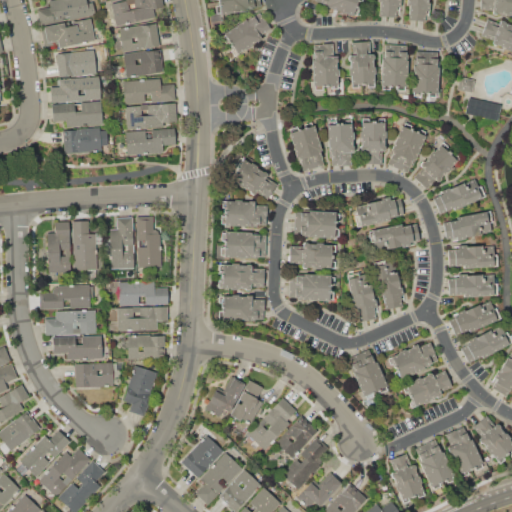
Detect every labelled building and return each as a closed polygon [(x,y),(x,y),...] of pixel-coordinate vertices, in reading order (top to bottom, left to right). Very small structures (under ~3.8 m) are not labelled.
[(85,0),(86,2),(93,0),(95,14),(70,20),(69,16),(39,22),(36,9),(50,7),(49,0),(85,0)] [(115,26),(111,4),(128,0),(161,0),(163,6),(152,9),(154,18),(115,26)] [(259,0),(260,6),(252,7),(253,9),(221,14),(221,12),(217,12),(216,6),(220,5),(219,0),(259,0)] [(315,1),(315,0),(362,0),(362,1),(358,0),(356,7),(360,8),(357,15),(354,14),(353,15),(334,9),(335,7),(315,1)] [(378,0),(401,0),(401,7),(397,7),(396,17),(379,15),(380,1),(378,1),(378,0)] [(408,19),(409,5),(406,5),(406,0),(431,0),(431,11),(429,11),(429,15),(425,15),(425,20),(408,19)] [(480,0),(511,0),(511,16),(505,15),(505,13),(499,13),(499,14),(492,14),(492,10),(480,9),(480,0)] [(223,33),(246,19),(247,20),(259,13),(270,29),(260,35),(262,38),(235,56),(230,49),(233,47),(229,41),(225,44),(221,37),(225,35),(223,33)] [(59,47),(58,43),(44,46),(40,27),(76,20),(76,21),(90,18),(95,40),(59,47)] [(493,40),(481,35),(487,19),(499,24),(501,19),(506,21),(505,23),(511,26),(511,49),(492,42),(493,40)] [(118,28),(156,23),(159,46),(122,51),(118,28)] [(348,55),(352,55),(352,42),(370,41),(371,54),(374,54),(374,59),(373,59),(373,65),(375,65),(375,74),(374,74),(374,86),(367,86),(367,84),(358,84),(358,87),(351,87),(351,76),(349,76),(349,67),(350,67),(350,61),(348,61),(348,55)] [(313,45),(322,44),(333,43),(334,56),(337,55),(338,62),(336,62),(336,68),(338,67),(338,76),(337,76),(337,84),(337,86),(337,88),(331,89),(330,86),(323,87),(323,89),(315,89),(315,87),(315,85),(313,85),(311,57),(314,57),(313,45)] [(406,53),(408,53),(407,87),(405,87),(404,90),(396,89),(396,86),(390,86),(390,89),(382,89),(382,84),(381,84),(382,59),(384,59),(384,44),(407,45),(406,53)] [(56,53),(93,49),(95,72),(58,76),(56,53)] [(123,54),(159,49),(162,71),(126,76),(123,54)] [(413,65),(415,65),(416,51),(437,52),(437,66),(439,66),(438,93),(435,93),(435,97),(428,96),(428,93),(421,92),(421,96),(413,96),(414,92),(412,92),(413,65)] [(59,79),(99,75),(101,99),(50,104),(49,87),(60,86),(59,79)] [(459,76),(474,80),(472,92),(456,89),(459,76)] [(162,100),(162,101),(124,103),(122,80),(160,78),(161,85),(174,84),(175,99),(162,100)] [(468,97),(501,105),(498,120),(465,113),(468,97)] [(66,126),(66,120),(53,121),(52,104),(101,101),(103,124),(66,126)] [(124,107),(176,103),(177,121),(163,122),(163,127),(126,129),(124,107)] [(364,150),(361,150),(362,118),(369,118),(369,122),(378,122),(378,118),(385,118),(385,150),(381,150),(382,163),(364,164),(364,150)] [(331,165),(331,151),(329,152),(327,125),(329,124),(329,121),(336,120),(336,124),(344,123),(344,120),(351,119),(352,135),(353,135),(354,140),(352,140),(352,146),(353,145),(354,152),(350,152),(351,165),(331,165)] [(301,164),(299,164),(289,132),(291,132),(290,128),(298,126),(299,129),(305,127),(304,124),(313,122),(323,156),(321,157),(323,164),(304,171),(301,164)] [(401,126),(403,127),(405,122),(413,126),(411,130),(417,132),(418,129),(425,132),(423,135),(425,136),(413,165),(411,165),(407,173),(387,164),(393,151),(391,150),(401,126)] [(62,131),(76,130),(76,128),(100,126),(100,131),(106,130),(108,145),(101,146),(102,149),(64,152),(62,131)] [(125,131),(174,127),(175,144),(163,145),(163,153),(126,155),(125,131)] [(422,167),(421,165),(420,164),(422,161),(424,162),(429,157),(428,155),(433,149),(435,150),(444,141),(448,146),(446,148),(447,149),(448,148),(452,151),(451,153),(453,154),(454,153),(459,158),(452,165),(453,167),(447,173),(445,172),(441,177),(441,179),(439,181),(437,181),(435,179),(427,189),(414,176),(422,167)] [(226,176),(231,169),(234,171),(238,164),(236,163),(240,157),(251,164),(252,162),(258,166),(257,168),(267,175),(265,177),(277,185),(268,198),(256,191),(254,194),(226,176)] [(433,198),(438,196),(437,193),(441,191),(441,190),(447,188),(448,189),(474,178),(478,187),(481,186),(485,196),(454,209),(453,207),(440,213),(433,198)] [(355,206),(366,204),(366,203),(381,199),(381,198),(389,196),(390,200),(400,198),(404,214),(389,218),(389,220),(357,227),(354,215),(357,215),(355,206)] [(257,225),(257,226),(221,225),(222,215),(225,215),(225,207),(222,207),(222,200),(234,201),(234,199),(241,200),(241,201),(248,201),(248,200),(255,200),(254,204),(267,205),(266,225),(257,225)] [(452,238),(446,239),(443,222),(457,220),(457,217),(494,210),(497,226),(493,227),(494,232),(466,237),(466,239),(453,241),(452,238)] [(309,213),(309,211),(335,212),(335,213),(339,214),(339,221),(336,221),(336,223),(335,223),(334,228),(338,228),(337,238),(301,236),(301,233),(294,233),(295,212),(309,213)] [(154,265),(154,268),(138,268),(136,217),(152,216),(153,229),(159,229),(160,265),(154,265)] [(116,227),(116,217),(132,217),(133,239),(132,239),(134,267),(110,268),(108,227),(116,227)] [(72,220),(88,220),(89,233),(95,233),(96,267),(95,267),(95,276),(87,276),(87,269),(74,269),(72,220)] [(70,269),(48,270),(46,232),(54,232),(54,221),(70,221),(70,269)] [(368,231),(401,224),(402,227),(416,224),(419,240),(410,242),(411,246),(402,248),(401,246),(375,252),(373,242),(370,242),(368,231)] [(256,257),(256,259),(223,257),(223,255),(220,255),(221,247),(224,247),(224,240),(221,240),(221,233),(224,233),(224,231),(251,232),(251,234),(265,235),(264,257),(256,257)] [(303,244),(305,242),(308,242),(309,244),(316,244),(316,242),(323,243),(323,244),(335,245),(335,252),(333,252),(332,261),(334,261),(334,267),(307,266),(307,268),(301,267),(301,264),(289,263),(290,245),(302,246),(303,244)] [(448,249),(453,249),(453,245),(464,245),(464,246),(493,245),(494,266),(467,267),(467,268),(463,268),(462,266),(449,267),(448,249)] [(380,295),(373,262),(384,260),(384,263),(394,261),(400,287),(401,287),(403,295),(400,295),(402,306),(385,309),(383,294),(380,295)] [(250,285),(250,289),(218,288),(218,279),(222,279),(223,271),(219,270),(219,264),(246,265),(246,263),(251,264),(251,268),(264,269),(263,286),(250,285)] [(366,284),(370,284),(373,299),(375,299),(377,307),(373,308),(375,318),(359,322),(356,306),(353,306),(346,274),(358,272),(359,275),(364,274),(366,284)] [(304,273),(329,274),(329,276),(333,276),(333,286),(330,286),(330,290),(333,290),(332,299),(328,299),(328,300),(296,299),(296,297),(289,297),(290,275),(304,276),(304,273)] [(454,278),(454,274),(466,273),(466,275),(494,274),(495,283),(492,283),(493,295),(485,295),(485,293),(472,294),(472,296),(464,297),(464,294),(459,295),(459,293),(449,294),(448,279),(454,278)] [(118,282),(153,281),(153,288),(167,288),(168,303),(119,305),(118,282)] [(52,290),(53,288),(54,287),(56,287),(56,285),(89,284),(90,307),(39,308),(39,292),(52,292),(52,290)] [(219,295),(245,296),(245,294),(251,294),(251,299),(263,300),(263,319),(255,319),(255,321),(218,320),(219,311),(223,311),(223,302),(219,302),(219,295)] [(452,314),(463,309),(463,311),(490,299),(494,309),(492,310),(497,321),(486,326),(485,324),(474,329),(474,330),(468,333),(467,330),(455,335),(448,320),(454,318),(452,314)] [(140,307),(167,306),(168,321),(157,322),(158,329),(118,331),(117,308),(132,307),(132,306),(140,306),(140,307)] [(55,311),(94,309),(95,333),(44,335),(44,318),(55,318),(55,311)] [(481,355),(468,363),(460,348),(466,345),(464,341),(474,336),(475,337),(502,323),(505,329),(508,327),(511,335),(511,337),(510,339),(511,341),(482,357),(481,355)] [(102,335),(103,358),(66,359),(66,353),(53,353),(52,337),(102,335)] [(127,335),(150,335),(164,335),(165,356),(128,358),(127,335)] [(387,356),(417,342),(419,347),(429,342),(438,361),(399,380),(387,356)] [(0,347),(5,346),(11,361),(0,365),(0,347)] [(511,347),(511,385),(506,396),(491,388),(494,382),(491,381),(497,370),(499,371),(511,347)] [(352,373),(354,372),(350,363),(370,354),(374,363),(376,362),(387,386),(385,386),(387,390),(379,393),(378,390),(372,392),(374,395),(366,399),(365,395),(363,396),(352,373)] [(0,367),(12,363),(18,378),(6,383),(8,390),(0,393),(0,367)] [(74,364),(112,363),(113,386),(101,387),(101,388),(75,389),(74,364)] [(123,400),(134,365),(157,373),(143,415),(129,411),(132,403),(123,400)] [(401,385),(432,370),(434,375),(445,370),(452,386),(441,391),(443,396),(412,410),(401,385)] [(244,384),(229,412),(209,401),(215,391),(224,396),(233,378),(244,384)] [(249,380),(262,387),(256,398),(262,401),(250,424),(241,419),(239,423),(229,417),(249,380)] [(0,396),(22,384),(29,396),(20,402),(24,408),(0,422),(0,396)] [(287,420),(290,423),(264,450),(248,434),(282,398),(295,411),(287,420)] [(0,438),(0,430),(15,419),(16,419),(27,410),(41,428),(11,452),(9,450),(4,454),(0,447),(0,445),(4,443),(0,438)] [(475,438),(480,435),(471,424),(485,413),(493,424),(497,421),(511,440),(511,452),(497,465),(475,438)] [(276,442),(302,415),(318,430),(292,457),(276,442)] [(446,446),(450,444),(445,434),(465,425),(483,467),(459,478),(446,446)] [(20,461),(45,435),(50,439),(59,429),(71,441),(36,476),(20,461)] [(181,462),(190,452),(190,451),(207,433),(224,450),(197,478),(181,462)] [(321,460),(320,462),(319,463),(318,464),(320,466),(298,488),(282,473),(317,437),(328,447),(318,457),(320,458),(321,460)] [(419,462),(421,461),(415,448),(434,439),(453,479),(446,483),(444,480),(439,483),(441,486),(434,489),(432,485),(430,486),(419,462)] [(39,480),(66,451),(71,456),(79,448),(91,460),(56,496),(39,480)] [(401,504),(388,472),(393,470),(388,457),(404,451),(409,463),(413,461),(427,493),(401,504)] [(200,479),(226,453),(242,468),(207,504),(195,493),(205,483),(200,479)] [(58,498),(92,460),(105,471),(96,481),(100,485),(75,511),(73,511),(72,511),(71,511),(64,511),(63,511),(68,506),(58,498)] [(218,495),(244,469),(260,485),(235,511),(218,495)] [(0,477),(4,473),(20,488),(0,508),(0,477)] [(301,492),(314,479),(318,483),(315,486),(318,489),(332,475),(340,483),(317,507),(301,492)] [(326,511),(324,510),(350,483),(366,498),(352,511),(353,511),(326,511)] [(238,511),(264,486),(275,498),(274,498),(280,503),(271,511),(238,511)] [(39,511),(6,511),(25,494),(41,510),(39,511)] [(364,511),(376,503),(380,509),(391,500),(399,511),(364,511)]
